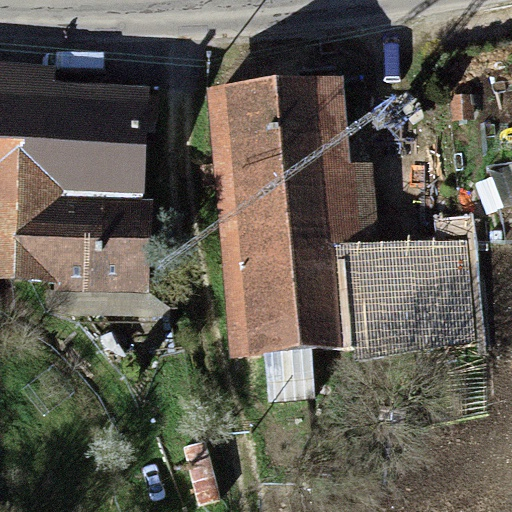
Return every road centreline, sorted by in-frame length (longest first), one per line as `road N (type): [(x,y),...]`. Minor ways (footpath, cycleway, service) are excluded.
road 1 (track): [(258,511),(186,301),(150,5)]
road 2 (secondary): [(0,0),(216,0)]
